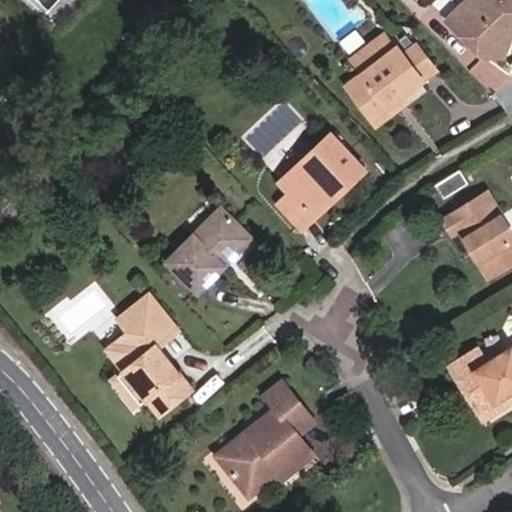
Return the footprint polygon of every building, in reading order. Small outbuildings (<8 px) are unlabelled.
[(511,0),(436,0),(431,5),(479,56),(504,55),(511,23),(511,0)] [(388,35),(355,57),(366,72),(399,50),(388,35)] [(387,105),(402,96),(438,72),(421,47),(407,55),(402,48),(399,50),(366,72),(349,83),(377,123),(392,113),(387,105)] [(407,104),(402,96),(387,105),(392,113),(407,104)] [(301,237),(315,223),(309,217),(339,187),(344,192),(363,172),(327,136),(277,184),(290,198),(277,211),(301,237)] [(309,217),(315,223),(344,192),(339,187),(309,217)] [(443,222),(452,238),(462,233),(492,278),(511,263),(511,231),(486,193),(443,222)] [(221,213),(170,263),(199,295),(251,244),(221,213)] [(149,296),(116,323),(130,340),(117,350),(129,364),(123,369),(130,377),(138,386),(124,398),(140,417),(155,404),(165,416),(196,389),(174,363),(169,366),(160,355),(164,351),(155,341),(173,325),(149,296)] [(173,325),(155,341),(164,351),(181,335),(173,325)] [(481,348),(450,365),(486,426),(511,409),(511,351),(492,364),(481,348)] [(123,369),(129,364),(117,350),(112,355),(123,369)] [(130,377),(116,389),(124,398),(138,386),(130,377)] [(241,438),(211,464),(248,501),(273,480),(278,485),(308,460),(291,438),(305,426),(275,393),(261,406),(278,424),(250,449),(241,438)] [(0,479),(0,500),(10,493),(0,479)] [(10,511),(19,506),(10,493),(0,500),(0,508),(2,511),(10,511)]
